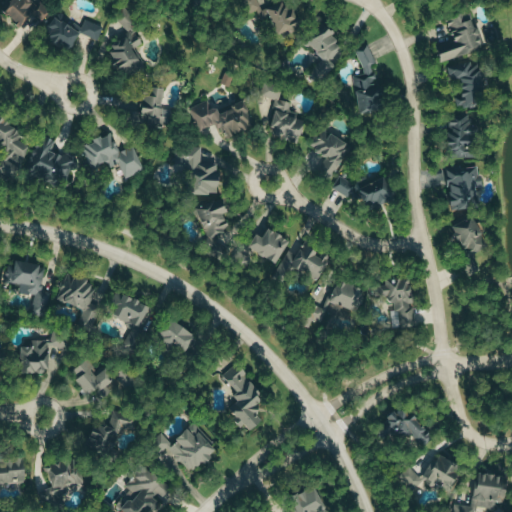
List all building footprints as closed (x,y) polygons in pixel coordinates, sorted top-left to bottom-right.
[(33,0),(5,0),(4,2),(6,5),(0,11),(17,27),(38,5),(33,0)] [(276,0),(265,5),(262,0),(242,0),(248,14),(257,10),(263,25),(270,22),(277,37),(299,28),(291,7),(284,9),(280,0),(276,0)] [(132,48),(143,43),(127,12),(118,16),(128,36),(107,46),(115,61),(113,62),(120,76),(141,66),(132,48)] [(440,61),(481,47),(469,12),(446,19),(453,41),(435,47),(440,61)] [(78,33),(55,17),(44,33),(67,49),(78,33)] [(103,26),(85,18),(79,32),(97,40),(103,26)] [(343,46),(330,38),(333,32),(317,22),(303,44),(321,55),(308,76),(320,84),(343,46)] [(357,113),(379,111),(374,62),(372,62),(370,46),(358,47),(361,73),(353,74),(357,113)] [(448,64),(449,83),(455,83),(457,105),(484,104),(481,62),(448,64)] [(161,88),(142,86),(140,112),(129,111),(128,120),(145,121),(144,124),(168,126),(170,109),(160,108),(161,88)] [(268,136),(297,143),(302,120),(287,116),(290,102),(276,99),(268,136)] [(200,134),(220,125),(224,136),(252,124),(242,101),(217,111),(215,106),(208,109),(205,101),(189,107),(200,134)] [(447,158),(474,157),(472,112),(445,113),(447,158)] [(30,145),(18,138),(22,130),(0,118),(0,151),(4,153),(0,159),(0,171),(12,178),(30,145)] [(320,128),(308,148),(325,158),(317,170),(330,178),(350,146),(320,128)] [(119,152),(109,132),(82,145),(93,167),(108,160),(112,166),(118,163),(125,177),(143,169),(131,146),(119,152)] [(50,150),(55,140),(43,135),(27,167),(65,185),(78,158),(64,151),(62,156),(50,150)] [(201,146),(175,147),(176,164),(187,164),(188,194),(218,193),(217,162),(201,162),(201,146)] [(448,209),(476,207),(475,185),(480,184),(479,165),(445,167),(448,209)] [(354,185),(340,175),(332,186),(347,196),(354,185)] [(368,210),(393,198),(382,176),(357,187),(368,210)] [(473,216),(451,225),(464,256),(486,247),(473,216)] [(287,240),(265,228),(260,237),(253,233),(245,248),(275,263),(287,240)] [(289,250),(273,275),(283,282),(293,266),(316,281),(329,260),(303,244),(296,255),(289,250)] [(49,292),(41,290),(45,266),(10,259),(5,281),(28,285),(27,293),(34,294),(30,312),(45,314),(49,292)] [(56,301),(88,310),(95,283),(63,274),(56,301)] [(333,304),(354,311),(362,289),(326,277),(321,291),(327,294),(323,307),(311,303),(306,317),(327,324),(333,304)] [(412,325),(408,277),(376,280),(378,301),(390,300),(393,327),(412,325)] [(147,306),(121,294),(111,316),(138,328),(147,306)] [(194,335),(167,320),(156,339),(184,355),(194,335)] [(17,372),(46,373),(48,340),(24,339),(23,347),(18,347),(17,372)] [(92,367),(87,359),(69,371),(86,397),(112,379),(105,368),(94,375),(89,369),(92,367)] [(221,377),(237,391),(232,397),(236,401),(227,411),(249,430),(259,419),(252,412),(261,402),(252,394),(256,389),(245,379),(248,375),(234,362),(221,377)] [(377,430),(393,440),(398,432),(418,445),(428,430),(392,407),(377,430)] [(85,446),(111,452),(119,419),(93,413),(85,446)] [(166,447),(189,473),(217,448),(193,422),(166,447)] [(419,475),(409,466),(397,479),(417,498),(435,479),(443,487),(459,470),(440,453),(419,475)] [(0,481),(22,481),(21,456),(0,456),(0,481)] [(45,463),(49,485),(42,487),(46,506),(64,503),(62,488),(74,485),(69,458),(45,463)] [(493,509),(499,477),(476,472),(469,510),(462,509),(461,511),(482,511),(484,507),(493,509)] [(287,495),(292,505),(286,507),(287,511),(325,511),(313,484),(287,495)]
